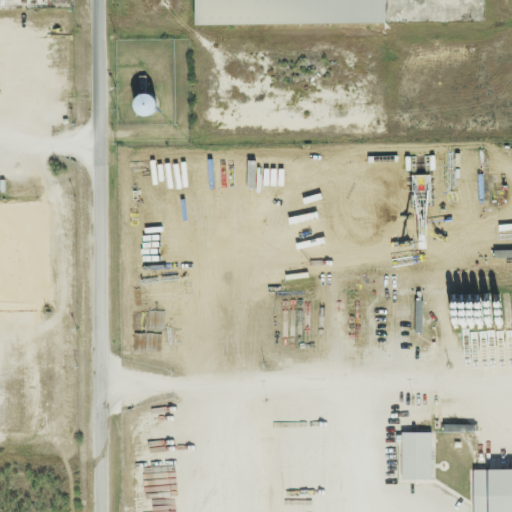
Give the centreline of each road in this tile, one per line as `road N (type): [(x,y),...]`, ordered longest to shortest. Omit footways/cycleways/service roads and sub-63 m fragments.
road 1 (residential): [(104,511),(101,144)]
road 2 (residential): [(101,144),(99,0)]
